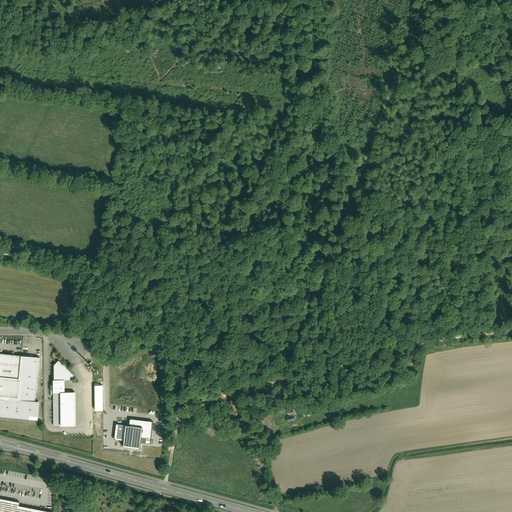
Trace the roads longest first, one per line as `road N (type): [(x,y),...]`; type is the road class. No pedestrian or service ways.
road 1 (track): [(286,379),(420,0)]
road 2 (track): [(511,330),(417,344),(231,394),(176,422)]
road 3 (track): [(0,252),(104,279),(158,317),(175,379),(176,422),(162,488)]
road 4 (primary): [(162,488),(0,444)]
